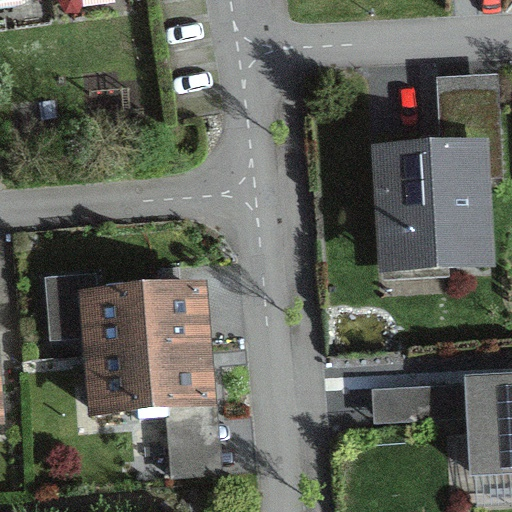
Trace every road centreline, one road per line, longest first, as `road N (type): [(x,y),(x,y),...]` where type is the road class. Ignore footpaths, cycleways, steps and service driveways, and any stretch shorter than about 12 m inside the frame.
road 1 (residential): [(241,44),(291,511)]
road 2 (residential): [(241,44),(511,34)]
